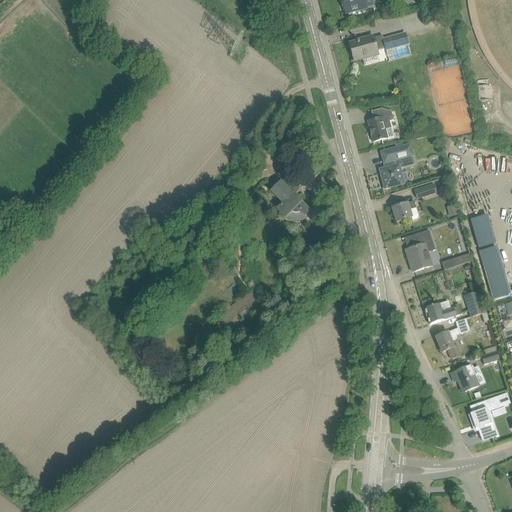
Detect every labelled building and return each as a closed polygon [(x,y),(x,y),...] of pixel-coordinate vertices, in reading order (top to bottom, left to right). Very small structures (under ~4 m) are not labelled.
[(345,0),(345,1),(343,1),(346,14),(356,11),(367,8),(367,7),(374,5),(372,0),(345,0)] [(431,24),(442,21),(440,9),(428,12),(431,24)] [(350,44),(354,61),(363,58),(362,57),(377,53),(377,51),(385,49),(388,62),(411,56),(408,46),(405,35),(384,40),(383,36),(374,39),(373,37),(362,40),(362,41),(350,44)] [(405,86),(403,76),(393,79),(395,89),(405,86)] [(391,112),(382,109),(371,111),(373,120),(368,122),(373,143),(394,137),(390,121),(393,120),(391,112)] [(404,184),(404,183),(405,183),(406,182),(407,182),(407,181),(408,180),(408,179),(408,178),(408,177),(407,176),(407,175),(406,174),(405,174),(404,174),(403,173),(402,173),(402,174),(400,168),(403,167),(401,162),(412,159),(412,156),(413,156),(410,145),(381,152),(384,164),(385,163),(386,168),(379,170),(385,190),(404,184)] [(483,173),(462,176),(469,217),(489,214),(483,173)] [(293,194),(279,180),(270,190),(283,204),(277,210),(282,215),(286,219),(288,216),(294,222),(301,215),(309,219),(316,222),(322,208),(315,206),(309,211),(294,194),(293,194)] [(441,190),(439,180),(433,182),(434,186),(436,192),(441,190)] [(434,186),(415,192),(418,199),(436,193),(436,192),(434,186)] [(241,197),(251,205),(257,196),(248,189),(241,197)] [(414,201),(402,205),(392,208),(397,223),(412,218),(413,220),(417,219),(419,216),(414,201)] [(422,234),(404,239),(408,250),(412,265),(410,265),(413,273),(422,270),(433,266),(426,244),(422,234)] [(464,264),(462,257),(442,263),(444,271),(464,264)] [(511,287),(501,290),(503,296),(511,293),(511,287)] [(482,314),(487,313),(481,292),(465,296),(471,318),(482,314)] [(245,300),(243,297),(215,319),(219,325),(217,326),(224,336),(227,333),(227,334),(253,315),(256,319),(266,312),(253,294),(245,300)] [(451,309),(449,302),(440,305),(440,304),(432,307),(430,299),(423,302),(425,309),(430,325),(462,315),(460,307),(451,309)] [(448,333),(436,338),(439,346),(437,347),(440,353),(442,352),(442,353),(448,350),(452,359),(461,356),(457,346),(454,347),(451,341),(457,339),(456,336),(470,332),(466,319),(456,323),(458,329),(448,333)] [(484,351),(485,355),(498,351),(496,346),(489,348),(489,350),(484,351)] [(485,355),(481,356),(484,366),(501,361),(498,351),(485,355)] [(470,366),(461,370),(451,374),(455,383),(458,381),(463,393),(479,386),(470,366)] [(510,401),(507,393),(470,407),(472,413),(468,415),(471,424),(473,423),(476,430),(478,429),(481,436),(495,431),(487,410),(510,401)] [(501,508),(511,504),(511,503),(502,476),(491,480),(501,508)]
